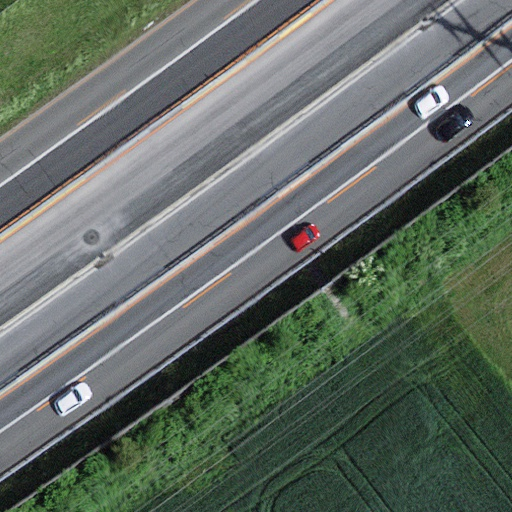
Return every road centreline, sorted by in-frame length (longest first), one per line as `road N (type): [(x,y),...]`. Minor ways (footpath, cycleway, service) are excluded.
road 1 (motorway): [(0,400),(511,31)]
road 2 (motorway): [(298,0),(0,214)]
